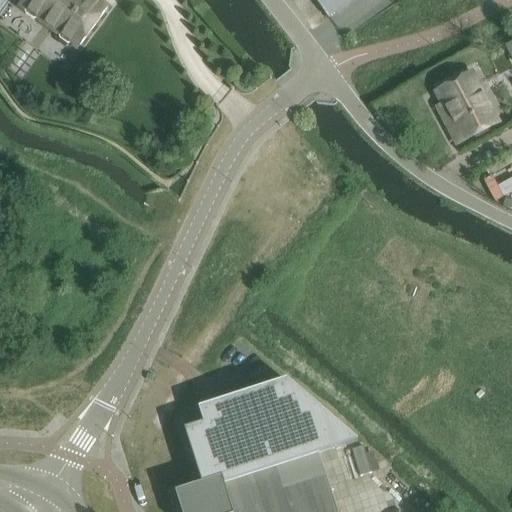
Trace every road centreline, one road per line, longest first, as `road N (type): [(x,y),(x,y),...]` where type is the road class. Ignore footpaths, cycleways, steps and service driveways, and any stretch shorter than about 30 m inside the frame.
road 1 (unclassified): [(49,490),(241,141),(321,70)]
road 2 (unclassified): [(511,226),(443,196),(390,152),(321,70)]
road 3 (unknown): [(255,127),(200,64),(169,0)]
